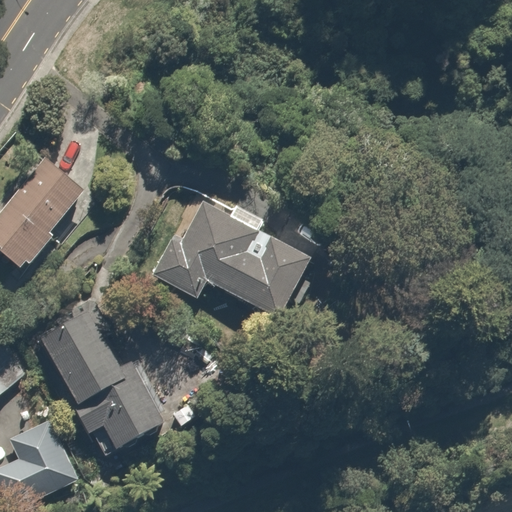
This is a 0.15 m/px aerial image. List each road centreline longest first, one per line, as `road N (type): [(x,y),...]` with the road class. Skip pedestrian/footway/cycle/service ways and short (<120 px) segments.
road 1 (tertiary): [(343,0),(404,70),(429,114)]
road 2 (secondary): [(450,152),(511,271)]
